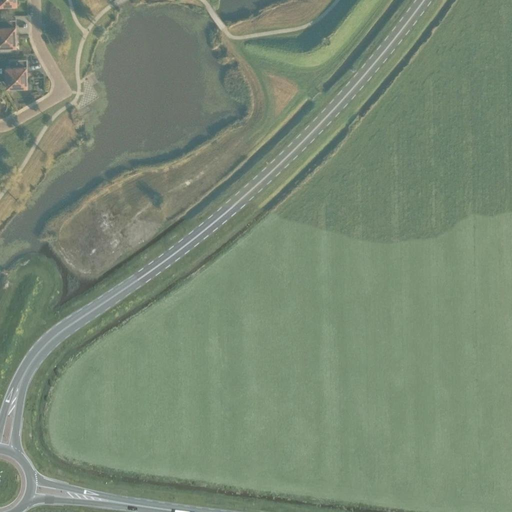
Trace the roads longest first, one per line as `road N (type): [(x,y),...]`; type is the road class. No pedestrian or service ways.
road 1 (secondary): [(426,0),(334,112),(260,185),(50,340),(21,382),(4,449)]
road 2 (residential): [(0,128),(65,90),(40,42),(35,0)]
